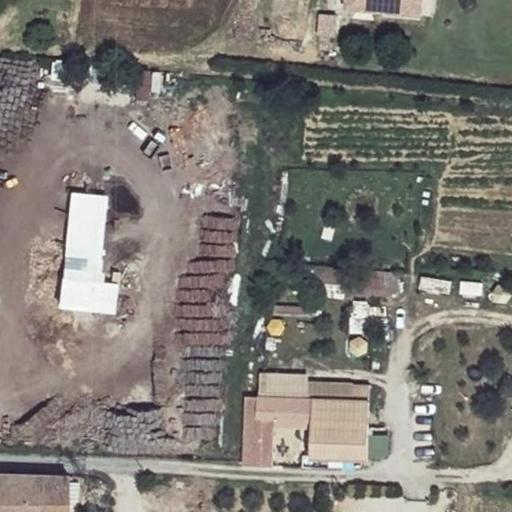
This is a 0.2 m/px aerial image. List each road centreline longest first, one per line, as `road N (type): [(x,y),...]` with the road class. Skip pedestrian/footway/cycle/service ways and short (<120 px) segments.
road 1 (track): [(511,477),(0,459)]
road 2 (unknown): [(32,400),(141,375),(168,335),(177,271),(133,194),(87,184),(59,195),(39,218),(27,256),(29,294)]
